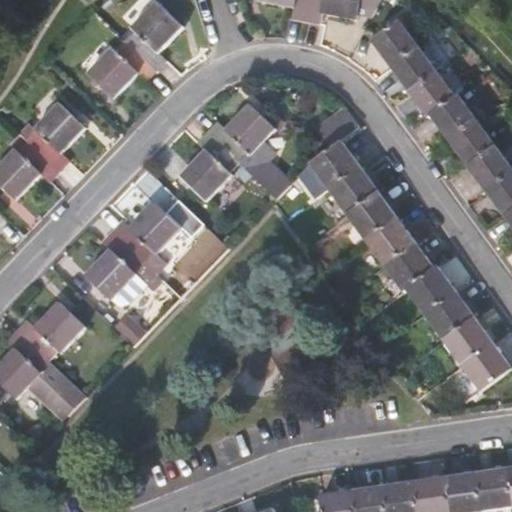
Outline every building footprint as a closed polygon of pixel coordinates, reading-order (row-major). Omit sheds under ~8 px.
[(255,0),(255,3),(290,10),(288,20),(302,23),(306,0),(255,0)] [(306,0),(302,23),(315,26),(317,16),(352,23),(356,0),(306,0)] [(153,5),(127,32),(130,35),(121,44),(151,73),(160,64),(152,57),(178,30),(153,5)] [(389,70),(416,50),(397,25),(370,44),(389,70)] [(111,54),(108,52),(84,77),(109,102),(134,77),(141,84),(151,73),(121,44),(111,54)] [(407,95),(434,76),(416,50),(389,70),(407,95)] [(434,76),(407,95),(426,121),(429,119),(453,101),(434,76)] [(447,144),(475,124),(456,99),(453,101),(429,119),(447,144)] [(319,123),(331,146),(363,128),(351,105),(319,123)] [(56,106),(32,132),(34,135),(25,145),(55,174),(64,165),(57,157),(81,131),(56,106)] [(236,166),(245,157),(247,159),(272,133),(246,107),(221,134),(213,126),(204,136),(236,166)] [(466,169),(493,149),(475,124),(447,144),(466,169)] [(177,180),(202,205),(227,179),(225,177),(236,166),(204,136),(194,147),(201,154),(177,180)] [(326,192),(357,169),(338,144),(307,167),(326,192)] [(0,190),(13,203),(37,177),(45,184),(55,174),(25,145),(15,155),(12,153),(0,165),(0,190)] [(485,195),(511,175),(493,149),(466,169),(485,195)] [(376,195),(357,169),(326,192),(345,217),(376,195)] [(503,220),(511,214),(511,174),(511,175),(485,195),(503,220)] [(395,221),(376,195),(345,217),(364,243),(395,221)] [(109,236),(139,265),(149,256),(151,258),(175,233),(150,208),(125,234),(117,226),(109,236)] [(511,232),(511,214),(503,220),(511,232)] [(414,246),(395,221),(364,243),(383,269),(414,246)] [(98,247),(106,254),(82,280),(107,304),(108,303),(131,279),(128,276),(139,265),(109,236),(98,247)] [(414,246),(383,269),(402,294),(404,292),(433,271),(414,246)] [(149,256),(139,265),(152,278),(162,268),(151,258),(149,256)] [(152,278),(139,265),(128,276),(131,279),(108,303),(115,310),(125,306),(152,278)] [(404,292),(423,317),(454,295),(435,270),(433,271),(404,292)] [(423,317),(442,343),(472,320),(454,295),(423,317)] [(56,358),(81,332),(55,307),(31,333),(24,325),(13,335),(44,365),(54,355),(56,358)] [(442,343),(460,368),(491,345),(472,320),(442,343)] [(13,335),(4,345),(12,353),(0,365),(0,390),(13,403),(23,392),(37,378),(34,375),(44,365),(13,335)] [(509,371),(491,345),(460,368),(479,393),(509,371)] [(37,378),(23,392),(33,403),(44,403),(62,421),(82,401),(44,365),(34,375),(37,378)] [(38,440),(30,432),(19,442),(28,451),(38,440)] [(493,511),(511,509),(506,472),(474,476),(479,511),(493,511)] [(479,511),(474,476),(443,481),(447,511),(479,511)] [(447,511),(443,481),(412,485),(415,511),(447,511)] [(415,511),(412,485),(381,490),(384,511),(415,511)] [(384,511),(381,490),(350,494),(352,511),(384,511)] [(319,511),(352,511),(350,494),(318,499),(319,511)]
